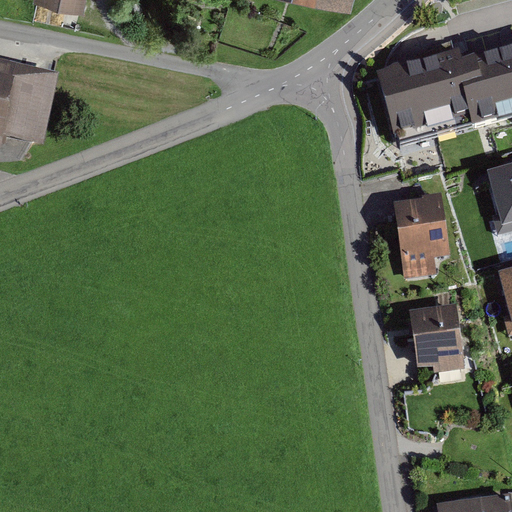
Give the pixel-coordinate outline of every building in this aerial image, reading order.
[(88,0),(34,0),(33,7),(84,18),(88,0)] [(356,0),(265,0),(353,18),(356,0)] [(458,51),(376,74),(397,147),(511,113),(511,44),(461,59),(458,51)] [(64,72),(0,58),(0,140),(47,150),(64,72)] [(511,170),(488,178),(504,232),(511,229),(511,170)] [(394,203),(405,281),(437,277),(434,259),(452,256),(443,193),(422,196),(422,199),(394,203)] [(511,277),(503,280),(511,311),(511,277)] [(411,311),(418,369),(433,367),(434,374),(464,370),(456,305),(411,311)] [(511,511),(511,498),(511,495),(437,504),(438,511),(511,511)]
